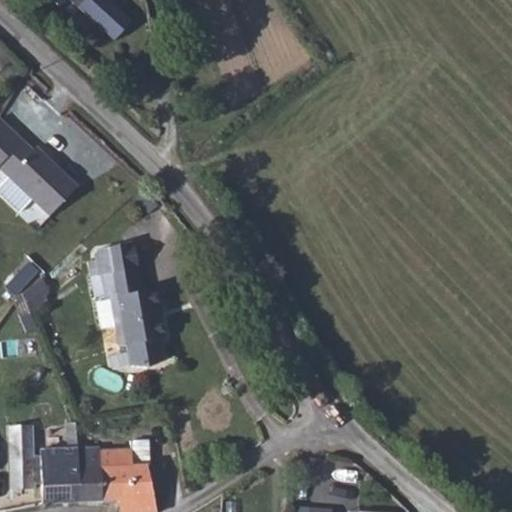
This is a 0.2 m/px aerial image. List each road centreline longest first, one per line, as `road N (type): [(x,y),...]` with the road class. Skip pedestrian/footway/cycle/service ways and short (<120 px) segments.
road 1 (unclassified): [(0,9),(137,137),(340,415)]
road 2 (unclassified): [(340,415),(274,445),(179,511)]
road 3 (track): [(166,177),(171,71),(151,0)]
road 4 (unclassified): [(340,415),(442,511)]
